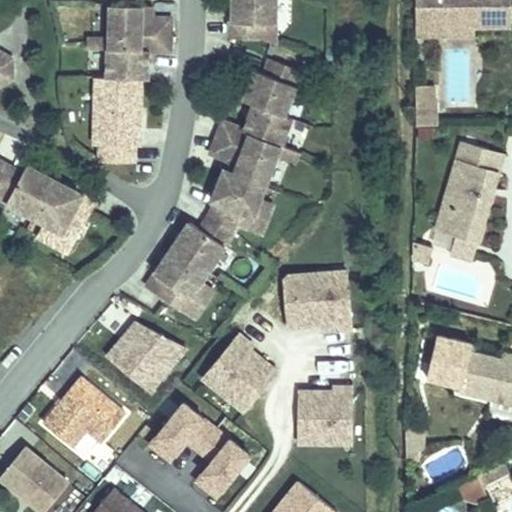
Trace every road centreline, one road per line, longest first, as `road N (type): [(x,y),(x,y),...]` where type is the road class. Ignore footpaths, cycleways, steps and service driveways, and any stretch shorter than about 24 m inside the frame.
road 1 (residential): [(0,402),(163,207)]
road 2 (residential): [(163,207),(188,128),(198,0)]
road 3 (residential): [(0,122),(163,207)]
